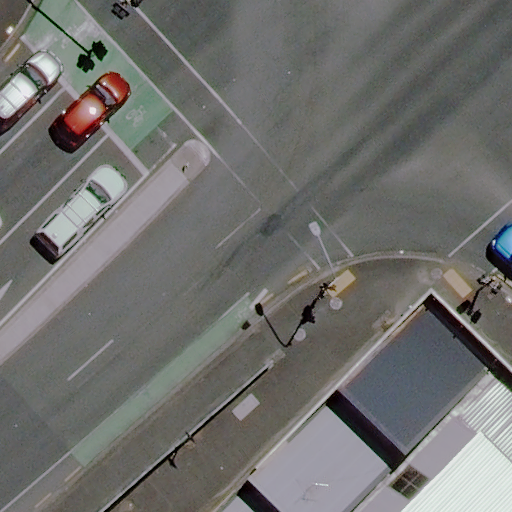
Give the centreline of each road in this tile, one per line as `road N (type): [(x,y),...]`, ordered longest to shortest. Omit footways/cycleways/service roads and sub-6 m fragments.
road 1 (secondary): [(423,45),(269,190),(0,420)]
road 2 (secondary): [(0,205),(200,0)]
